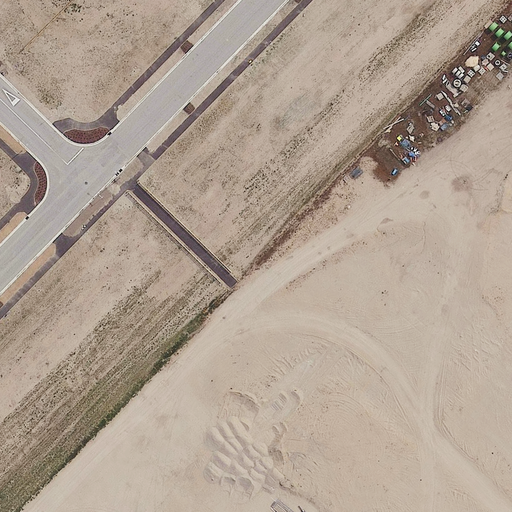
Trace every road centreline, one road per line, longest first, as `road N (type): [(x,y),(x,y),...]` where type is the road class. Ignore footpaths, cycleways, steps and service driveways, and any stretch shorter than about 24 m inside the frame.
road 1 (unknown): [(183,511),(321,363),(350,369),(503,511)]
road 2 (residential): [(265,0),(85,181)]
road 3 (unknown): [(511,304),(445,371),(412,427)]
road 4 (residential): [(85,181),(0,270)]
